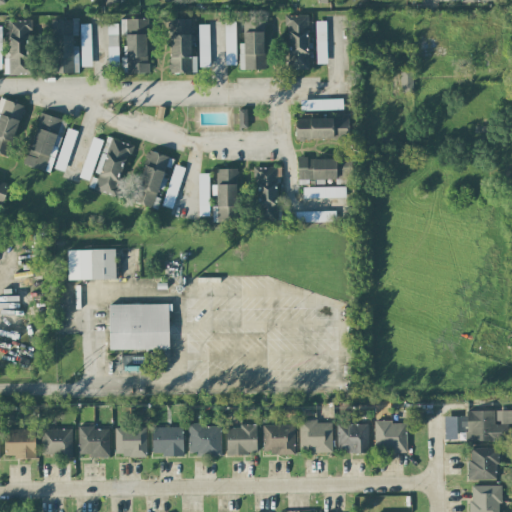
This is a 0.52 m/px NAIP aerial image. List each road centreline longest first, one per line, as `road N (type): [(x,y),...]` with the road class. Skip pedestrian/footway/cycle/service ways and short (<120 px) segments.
road 1 (residential): [(437,478),(0,490)]
road 2 (residential): [(495,336),(511,367),(501,393),(448,393),(437,407),(437,511)]
